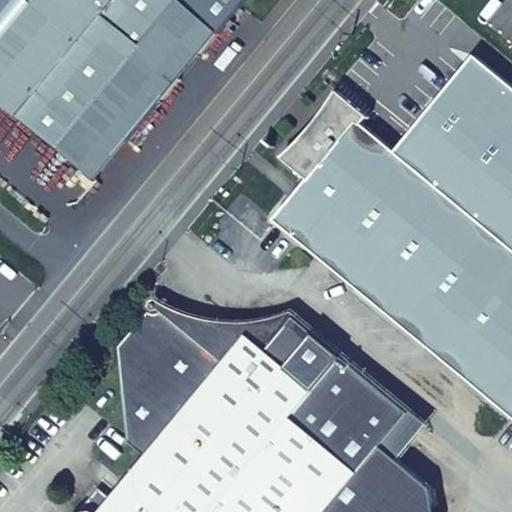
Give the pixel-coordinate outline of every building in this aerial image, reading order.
[(0,0),(0,99),(60,149),(181,2),(220,35),(249,0),(0,0)] [(99,182),(220,35),(181,2),(60,149),(99,182)] [(343,88),(288,154),(321,182),(288,221),(511,405),(511,84),(476,55),(401,145),(373,122),(377,116),(343,88)] [(446,511),(447,511),(444,495),(401,460),(385,447),(413,413),(298,318),(270,352),(251,336),(229,363),(166,311),(163,313),(160,314),(155,314),(152,312),(123,348),(131,442),(150,458),(115,500),(101,488),(81,511),(446,511)] [(413,413),(385,447),(401,460),(429,427),(413,413)]
